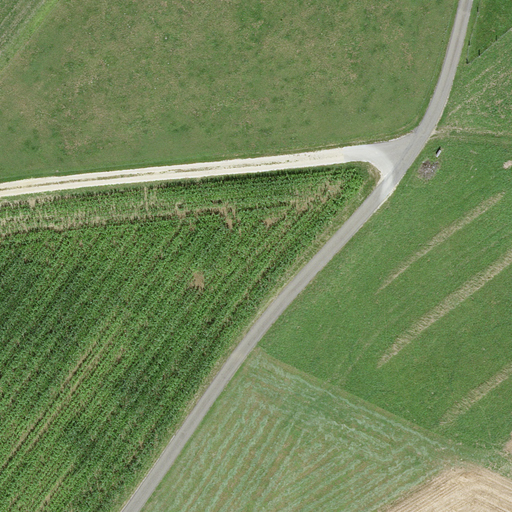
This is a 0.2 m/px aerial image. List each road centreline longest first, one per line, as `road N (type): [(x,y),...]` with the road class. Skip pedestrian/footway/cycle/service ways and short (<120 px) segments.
road 1 (residential): [(462,0),(438,102),(375,197),(257,323),(127,511)]
road 2 (track): [(0,195),(407,146)]
